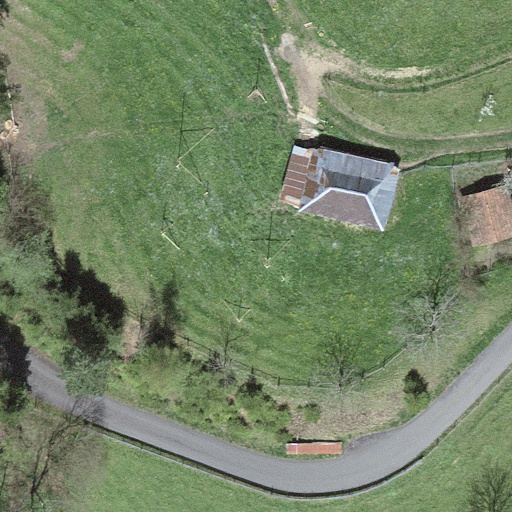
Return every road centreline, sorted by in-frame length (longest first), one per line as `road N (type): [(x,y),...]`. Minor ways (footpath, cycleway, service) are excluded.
road 1 (track): [(0,344),(65,393),(130,423),(259,463),(344,468),(417,427),(511,338)]
road 2 (track): [(279,0),(315,85),(362,135),(443,147),(511,140)]
road 3 (track): [(511,48),(403,85),(309,64)]
